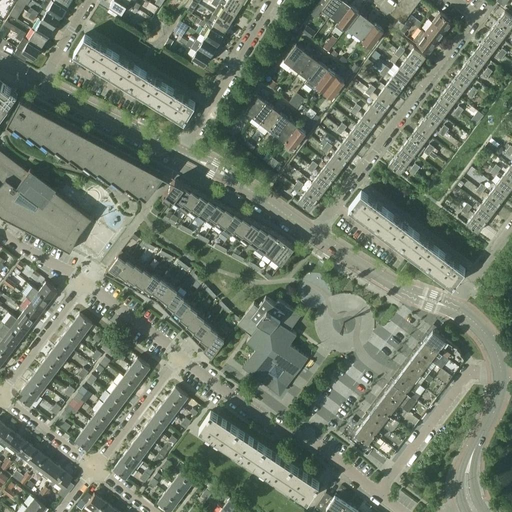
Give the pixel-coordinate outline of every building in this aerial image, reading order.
[(66,6),(55,0),(46,0),(51,3),(47,9),(59,17),(66,6)] [(132,5),(127,2),(123,0),(111,0),(109,5),(121,12),(125,6),(135,12),(137,8),(132,5)] [(123,0),(127,2),(132,5),(137,8),(140,4),(132,0),(123,0)] [(191,12),(198,3),(193,0),(192,0),(187,9),(191,12)] [(215,0),(218,2),(224,5),(236,13),(242,3),(237,0),(226,0),(226,1),(224,0),(215,0)] [(319,0),(310,13),(316,16),(322,8),(330,14),(340,0),(319,0)] [(344,0),(340,0),(330,14),(338,21),(350,4),(344,0)] [(400,0),(390,14),(402,23),(419,0),(400,0)] [(350,4),(338,21),(346,27),(358,10),(350,4)] [(224,5),(217,15),(229,23),(236,13),(224,5)] [(47,9),(41,19),(53,26),(59,17),(47,9)] [(358,10),(346,27),(354,33),(366,16),(358,10)] [(511,15),(504,10),(497,19),(509,28),(511,23),(511,15)] [(439,11),(431,21),(444,30),(452,20),(439,11)] [(198,17),(223,33),(229,23),(217,15),(213,13),(209,19),(205,17),(203,20),(198,17)] [(366,16),(354,33),(362,38),(374,22),(366,16)] [(199,33),(205,36),(217,43),(223,33),(198,17),(194,21),(198,23),(203,27),(199,33)] [(41,19),(34,30),(47,36),(53,26),(41,19)] [(400,29),(404,32),(412,22),(408,19),(400,29)] [(497,19),(490,29),(502,38),(509,28),(497,19)] [(180,20),(173,30),(182,35),(188,25),(180,20)] [(421,29),(437,40),(444,30),(431,21),(424,31),(421,28),(421,29)] [(374,22),(362,38),(370,44),(382,28),(374,22)] [(429,51),(437,40),(421,29),(413,39),(429,51)] [(490,29),(483,39),(494,47),(502,38),(490,29)] [(34,30),(28,39),(40,47),(47,36),(34,30)] [(28,54),(34,57),(40,47),(28,39),(23,36),(18,33),(15,37),(20,40),(16,47),(17,47),(13,53),(24,60),(28,54)] [(84,34),(73,51),(101,69),(112,51),(84,34)] [(196,50),(192,57),(204,64),(210,54),(188,40),(181,36),(179,40),(186,44),(196,50)] [(188,40),(210,54),(217,43),(205,36),(201,42),(191,36),(188,40)] [(168,39),(164,45),(169,48),(172,41),(168,39)] [(483,39),(475,49),(487,57),(494,47),(483,39)] [(328,50),(331,45),(326,41),(323,46),(328,50)] [(296,43),(283,59),(292,65),(304,49),(296,43)] [(414,47),(406,56),(418,65),(425,55),(414,47)] [(304,49),(292,65),(299,71),(312,55),(304,49)] [(475,49),(469,58),(480,66),(487,57),(475,49)] [(112,51),(101,69),(129,86),(140,68),(112,51)] [(312,55),(299,71),(307,77),(319,61),(312,55)] [(339,58),(345,63),(348,59),(342,55),(339,58)] [(406,56),(399,66),(410,74),(418,65),(406,56)] [(469,58),(461,67),(472,76),(480,66),(469,58)] [(315,83),(327,67),(319,61),(307,77),(308,78),(304,82),(312,88),(316,83),(315,83)] [(348,70),(353,74),(359,66),(355,62),(348,70)] [(397,69),(392,76),(403,84),(410,74),(399,66),(395,63),(392,66),(397,69)] [(327,67),(315,83),(316,83),(323,89),(335,73),(327,67)] [(461,67),(454,77),(465,85),(472,76),(461,67)] [(140,68),(129,86),(156,103),(167,85),(140,68)] [(335,73),(323,89),(331,95),(344,79),(335,73)] [(392,76),(385,85),(396,94),(403,84),(392,76)] [(454,77),(447,87),(458,95),(465,85),(454,77)] [(267,84),(273,88),(277,83),(271,79),(267,84)] [(0,123),(6,115),(9,117),(18,99),(15,97),(11,94),(13,91),(2,83),(1,84),(0,82),(0,123)] [(167,85),(156,103),(184,120),(195,102),(167,85)] [(385,85),(377,95),(389,103),(396,94),(385,85)] [(440,95),(451,104),(458,95),(447,87),(440,95)] [(245,110),(253,116),(265,100),(257,94),(245,110)] [(28,100),(20,95),(18,99),(9,117),(7,120),(14,125),(16,122),(28,132),(29,130),(41,140),(43,138),(55,148),(57,145),(69,156),(71,154),(83,164),(85,161),(97,170),(99,169),(111,178),(113,176),(125,185),(127,184),(139,193),(140,191),(146,196),(163,174),(155,169),(154,171),(141,161),(140,163),(128,154),(126,156),(114,146),(112,148),(100,139),(98,141),(86,132),(84,134),(72,124),(70,126),(58,117),(56,119),(44,109),(42,111),(28,100)] [(377,95),(370,104),(381,113),(389,103),(377,95)] [(440,95),(432,106),(443,115),(451,104),(440,95)] [(291,103),(297,107),(300,102),(295,98),(291,103)] [(265,100),(253,116),(261,123),(273,106),(265,100)] [(298,109),(305,114),(308,109),(302,104),(298,109)] [(370,104),(363,114),(374,123),(381,113),(370,104)] [(273,106),(261,123),(269,128),(281,112),(273,106)] [(432,106),(425,116),(436,124),(443,115),(432,106)] [(281,112),(269,128),(277,135),(289,118),(281,112)] [(363,114),(356,124),(367,132),(374,123),(363,114)] [(480,119),(475,115),(471,119),(476,123),(480,119)] [(425,116),(417,125),(429,134),(436,124),(425,116)] [(289,118),(277,135),(285,141),(297,124),(289,118)] [(297,124),(285,141),(293,147),(293,146),(296,148),(306,134),(304,133),(305,131),(297,124)] [(356,124),(348,133),(360,142),(367,132),(356,124)] [(417,125),(410,135),(421,144),(429,134),(417,125)] [(348,133),(341,143),(352,151),(360,142),(348,133)] [(403,144),(414,153),(421,144),(410,135),(403,144)] [(491,137),(489,140),(497,146),(499,143),(493,139),(491,137)] [(341,143),(334,152),(345,161),(352,151),(341,143)] [(403,144),(396,153),(407,162),(414,153),(403,144)] [(254,151),(259,155),(263,151),(257,147),(254,151)] [(32,168),(30,171),(0,148),(0,215),(8,221),(10,219),(70,250),(79,233),(92,216),(54,187),(55,185),(32,168)] [(334,152),(326,162),(338,171),(345,161),(334,152)] [(399,172),(407,162),(396,153),(388,164),(399,172)] [(263,159),(268,162),(271,157),(267,154),(263,159)] [(326,162),(319,172),(330,180),(338,171),(326,162)] [(511,168),(509,166),(502,175),(511,182),(511,168)] [(319,172),(312,181),(323,190),(330,180),(319,172)] [(495,184),(506,193),(511,185),(511,182),(502,175),(495,184)] [(168,204),(184,183),(175,178),(160,198),(168,204)] [(312,181),(305,191),(316,199),(323,190),(312,181)] [(178,208),(193,188),(184,183),(168,204),(169,204),(173,199),(179,204),(177,207),(178,208)] [(495,184),(488,194),(499,202),(506,193),(495,184)] [(185,214),(201,192),(193,188),(178,208),(185,214)] [(361,190),(349,206),(375,226),(387,210),(361,190)] [(305,191),(297,201),(309,209),(316,199),(305,191)] [(197,214),(210,197),(201,192),(185,214),(186,214),(190,209),(197,214)] [(488,194),(481,203),(492,212),(499,202),(488,194)] [(205,219),(218,202),(210,197),(197,214),(198,213),(205,219)] [(214,223),(227,206),(218,202),(205,219),(206,219),(207,218),(214,223)] [(481,203),(473,213),(485,221),(492,212),(481,203)] [(151,210),(156,214),(160,209),(155,205),(151,210)] [(223,228),(235,211),(227,206),(214,223),(214,224),(215,222),(223,228)] [(387,210),(375,226),(400,246),(413,229),(387,210)] [(231,232),(244,215),(235,211),(223,228),(224,227),(231,232)] [(466,223),(477,231),(485,221),(473,213),(466,223)] [(240,237),(253,220),(244,215),(231,232),(232,233),(233,232),(240,237)] [(248,242),(261,224),(253,220),(240,237),(241,236),(248,241),(248,242)] [(255,249),(270,229),(261,224),(248,242),(249,242),(250,241),(256,246),(254,249),(255,249)] [(262,255),(278,234),(270,229),(255,249),(262,255)] [(413,229),(400,246),(426,265),(439,249),(413,229)] [(285,241),(286,239),(278,234),(262,255),(263,255),(267,250),(273,255),(270,259),(271,259),(273,257),(285,241)] [(273,257),(271,259),(279,266),(294,245),(286,239),(285,241),(273,257)] [(114,275),(129,255),(121,249),(105,270),(107,271),(113,275),(114,275)] [(439,249),(426,265),(452,285),(465,268),(439,249)] [(123,280),(139,259),(138,258),(134,263),(128,259),(130,256),(129,255),(114,275),(116,276),(121,280),(122,279),(123,280)] [(132,284),(148,263),(147,263),(146,264),(139,259),(123,280),(125,281),(130,285),(131,284),(132,284)] [(140,289),(153,272),(152,271),(155,268),(148,263),(132,284),(133,285),(139,289),(139,288),(140,289)] [(149,294),(162,276),(161,276),(160,277),(153,272),(140,289),(142,290),(147,294),(148,293),(149,294)] [(168,284),(169,282),(162,276),(149,294),(150,294),(156,298),(157,298),(158,298),(168,284)] [(16,284),(7,277),(3,282),(12,288),(16,284)] [(46,281),(38,290),(49,299),(57,289),(46,281)] [(164,305),(177,288),(169,282),(168,284),(158,298),(157,298),(158,299),(157,299),(162,303),(164,305)] [(26,295),(31,300),(42,308),(49,299),(38,290),(33,286),(26,295)] [(171,312),(184,295),(176,289),(177,288),(164,305),(165,306),(164,307),(169,311),(171,312)] [(177,319),(190,302),(183,297),(184,296),(184,295),(171,312),(171,313),(171,314),(176,318),(177,319)] [(258,304),(253,301),(237,323),(251,334),(246,340),(256,347),(242,366),(270,387),(271,387),(272,388),(285,386),(286,385),(287,385),(308,356),(289,342),(296,333),(290,328),(300,314),(278,297),(275,302),(265,295),(258,304)] [(31,300),(24,309),(35,317),(42,308),(31,300)] [(184,326),(197,309),(190,304),(191,303),(190,302),(177,319),(178,320),(178,321),(183,325),(184,326)] [(24,309),(17,318),(28,327),(35,317),(24,309)] [(191,333),(204,316),(197,311),(198,310),(197,309),(184,326),(185,327),(184,328),(190,332),(191,333)] [(73,321),(85,330),(92,321),(79,312),(73,321)] [(4,322),(21,336),(28,327),(17,318),(11,313),(4,322)] [(198,340),(211,323),(204,318),(205,317),(204,316),(191,333),(192,334),(191,335),(196,339),(198,340)] [(66,329),(78,339),(85,330),(73,321),(66,329)] [(0,327),(0,334),(14,345),(21,336),(4,322),(0,327)] [(204,347),(217,330),(210,325),(211,324),(211,323),(198,340),(198,341),(198,342),(203,346),(204,347)] [(425,338),(460,364),(464,358),(457,347),(433,328),(425,338)] [(66,329),(59,339),(71,348),(78,339),(66,329)] [(217,330),(204,347),(205,348),(205,349),(210,353),(212,355),(225,337),(217,332),(218,331),(217,330)] [(0,349),(7,355),(14,345),(0,334),(0,349)] [(118,345),(115,343),(108,338),(102,346),(111,353),(118,345)] [(460,364),(425,338),(418,347),(452,373),(460,364)] [(52,348),(64,358),(71,348),(59,339),(52,348)] [(445,383),(452,373),(418,347),(411,357),(445,383)] [(46,357),(58,366),(64,358),(52,348),(46,357)] [(137,356),(130,366),(142,375),(149,365),(137,356)] [(46,357),(38,367),(51,376),(58,366),(46,357)] [(445,383),(411,357),(403,368),(437,394),(445,383)] [(123,374),(136,383),(142,375),(130,366),(123,374)] [(32,375),(44,385),(51,376),(38,367),(32,375)] [(428,406),(437,394),(403,368),(394,380),(428,406)] [(91,373),(88,377),(94,381),(97,377),(91,373)] [(123,374),(116,384),(128,393),(136,383),(123,374)] [(32,375),(25,384),(37,394),(44,385),(32,375)] [(420,417),(428,406),(394,380),(385,391),(420,417)] [(25,384),(18,394),(30,403),(37,394),(25,384)] [(109,393),(121,402),(128,393),(116,384),(109,393)] [(169,394),(181,404),(187,395),(175,385),(169,394)] [(78,391),(74,395),(80,399),(83,395),(78,391)] [(411,428),(420,417),(385,391),(377,402),(411,428)] [(102,402),(114,412),(121,402),(109,393),(102,402)] [(162,403),(174,412),(181,404),(169,394),(162,403)] [(72,398),(68,403),(72,406),(73,407),(77,401),(72,398)] [(96,411),(107,421),(114,412),(102,402),(96,411)] [(404,438),(411,428),(377,402),(370,412),(404,438)] [(64,409),(62,412),(66,416),(69,413),(69,412),(73,407),(72,406),(68,403),(64,409)] [(155,412),(167,421),(174,412),(162,403),(155,412)] [(199,427),(212,437),(226,445),(237,428),(210,410),(199,427)] [(96,411),(89,421),(101,429),(107,421),(96,411)] [(148,421),(160,430),(167,421),(155,412),(148,421)] [(404,438),(370,412),(362,421),(397,447),(404,438)] [(397,447),(362,421),(359,419),(349,432),(354,435),(356,432),(377,448),(376,450),(387,459),(389,457),(397,447)] [(82,429),(94,438),(101,429),(89,421),(82,429)] [(141,430),(153,440),(160,430),(148,421),(141,430)] [(5,425),(0,431),(0,443),(3,446),(6,443),(14,432),(5,425)] [(226,445),(239,454),(253,463),(264,446),(237,428),(226,445)] [(76,437),(88,447),(94,438),(82,429),(76,437)] [(135,439),(147,448),(153,440),(141,430),(135,439)] [(14,432),(6,443),(15,450),(24,439),(14,432)] [(24,439),(15,450),(25,457),(33,446),(24,439)] [(135,439),(127,449),(140,458),(147,448),(135,439)] [(33,446),(25,457),(34,464),(42,453),(33,446)] [(253,463),(267,473),(281,482),(292,464),(264,446),(253,463)] [(121,457),(133,466),(140,458),(127,449),(121,457)] [(42,453),(34,464),(34,465),(31,468),(36,472),(39,468),(43,471),(52,460),(42,453)] [(7,457),(0,466),(2,468),(9,458),(7,457)] [(121,457),(114,467),(126,476),(133,466),(121,457)] [(9,458),(2,468),(5,470),(12,460),(9,458)] [(43,471),(50,476),(46,481),(49,483),(61,468),(52,460),(43,471)] [(186,464),(179,472),(191,481),(198,473),(186,464)] [(281,482),(295,491),(308,500),(319,482),(292,464),(281,482)] [(61,468),(49,483),(52,485),(56,481),(61,485),(57,491),(63,496),(73,484),(67,479),(71,475),(61,468)] [(26,471),(19,480),(21,482),(28,472),(26,471)] [(28,472),(21,482),(23,483),(31,474),(28,472)] [(172,482),(184,491),(191,481),(179,472),(172,482)] [(165,491),(177,500),(184,491),(172,482),(165,491)] [(3,487),(15,496),(16,495),(14,493),(5,486),(3,487)] [(15,496),(3,487),(1,490),(11,497),(12,495),(15,496)] [(170,509),(177,500),(165,491),(158,500),(170,509)] [(87,492),(81,499),(85,502),(91,495),(87,492)] [(85,503),(94,510),(103,499),(93,492),(91,495),(85,502),(85,503)] [(327,495),(318,508),(323,511),(324,511),(330,511),(331,511),(333,511),(338,511),(346,502),(335,494),(332,498),(327,495)] [(33,496),(26,506),(34,511),(38,511),(44,504),(33,496)] [(229,497),(223,506),(231,511),(237,511),(242,506),(229,497)] [(81,509),(85,503),(85,502),(81,499),(80,499),(76,505),(81,509)] [(103,499),(94,510),(96,511),(107,511),(112,506),(103,499)] [(346,502),(338,511),(355,511),(357,509),(346,502)]
